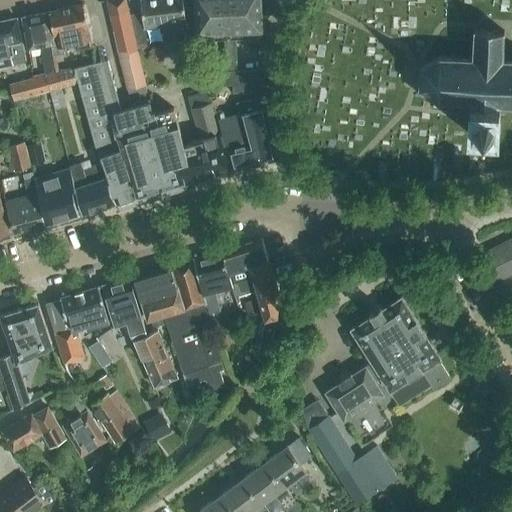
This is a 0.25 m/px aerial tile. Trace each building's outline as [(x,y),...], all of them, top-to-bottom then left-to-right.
[(106,0),(118,51),(138,47),(137,44),(135,32),(131,15),(127,0),(106,0)] [(132,15),(131,15),(135,32),(137,44),(146,43),(144,29),(186,23),(183,0),(140,0),(142,13),(132,15)] [(260,0),(195,0),(197,31),(223,30),(235,29),(262,28),(260,0)] [(92,46),(83,4),(49,11),(55,37),(53,38),(50,38),(53,55),(66,52),(64,44),(77,41),(78,49),(92,46)] [(44,73),(56,71),(53,55),(50,38),(53,38),(48,12),(22,17),(28,49),(40,46),(44,73)] [(17,18),(0,21),(0,66),(26,61),(17,18)] [(236,39),(235,29),(223,30),(223,39),(236,39)] [(419,78),(419,88),(419,90),(437,101),(439,102),(470,103),(469,115),(469,118),(468,120),(468,133),(498,135),(500,105),(511,106),(511,47),(503,48),(503,30),(488,29),(474,29),(472,57),(440,56),(419,68),(419,78)] [(236,48),(236,39),(223,39),(224,49),(236,48)] [(138,47),(118,51),(127,89),(146,85),(138,47)] [(224,49),(224,58),(237,57),(236,48),(224,49)] [(138,196),(170,186),(183,182),(164,110),(153,113),(150,100),(121,108),(107,58),(99,60),(120,135),(138,196)] [(78,83),(94,141),(99,156),(100,155),(102,162),(104,162),(117,203),(138,196),(120,135),(99,60),(73,66),(78,83)] [(227,71),(237,70),(237,61),(227,62),(227,71)] [(217,62),(207,63),(207,72),(214,71),(217,71),(217,62)] [(227,62),(217,62),(217,71),(227,71),(227,62)] [(73,66),(56,71),(45,74),(50,90),(62,87),(78,83),(73,66)] [(215,93),(264,91),(263,69),(237,70),(227,71),(217,71),(214,71),(215,93)] [(204,71),(191,73),(193,90),(206,88),(204,71)] [(45,74),(8,84),(13,100),(49,91),(45,74)] [(62,87),(50,90),(54,109),(66,105),(62,87)] [(187,96),(191,109),(212,102),(208,90),(187,96)] [(265,95),(234,104),(236,113),(218,118),(232,168),(278,158),(266,107),(265,95)] [(231,169),(212,102),(191,109),(200,139),(184,144),(175,109),(174,107),(164,110),(183,182),(231,169)] [(7,146),(14,171),(30,166),(24,141),(7,146)] [(30,164),(45,160),(40,141),(25,145),(30,164)] [(89,160),(80,163),(82,168),(91,165),(89,160)] [(82,168),(80,163),(80,162),(70,165),(83,214),(117,203),(104,162),(102,162),(91,165),(82,168)] [(73,184),(69,167),(35,177),(39,192),(40,192),(48,224),(79,215),(72,189),(73,184)] [(33,172),(23,174),(25,181),(24,181),(27,195),(5,201),(14,233),(48,224),(40,192),(39,192),(35,177),(33,172)] [(0,236),(9,234),(0,201),(0,236)] [(511,238),(484,252),(497,280),(511,272),(511,238)] [(262,239),(223,251),(232,286),(234,295),(256,289),(265,319),(266,319),(277,316),(278,301),(279,301),(277,294),(279,294),(274,278),(262,239)] [(219,311),(214,291),(232,286),(223,251),(222,251),(193,259),(203,293),(205,302),(210,313),(219,311)] [(206,366),(203,367),(207,377),(205,377),(209,389),(224,384),(219,368),(223,367),(207,320),(212,319),(210,313),(205,302),(203,293),(193,259),(171,264),(185,308),(206,366)] [(187,382),(205,377),(207,377),(203,367),(206,366),(185,308),(171,264),(133,275),(147,319),(154,317),(163,314),(166,323),(183,373),(184,373),(187,382)] [(147,334),(141,316),(130,277),(102,285),(113,325),(126,321),(131,339),(133,340),(147,334)] [(60,297),(60,298),(68,324),(70,323),(78,335),(84,332),(83,331),(88,328),(88,327),(110,320),(99,285),(60,297)] [(372,361),(324,392),(343,421),(421,370),(429,382),(447,371),(439,359),(440,358),(401,296),(382,309),(380,306),(367,315),(369,318),(351,329),(372,361)] [(101,367),(101,366),(88,349),(83,340),(78,335),(70,323),(68,324),(60,298),(45,302),(66,370),(74,380),(80,377),(83,380),(101,367)] [(51,343),(38,304),(38,303),(0,315),(13,351),(0,355),(0,369),(3,378),(6,387),(6,388),(12,409),(28,400),(16,361),(48,346),(51,343)] [(163,314),(154,317),(157,326),(166,323),(163,314)] [(266,319),(261,338),(271,340),(274,328),(277,316),(266,319)] [(147,334),(133,340),(154,387),(178,376),(157,330),(147,334)] [(88,349),(99,341),(93,333),(83,340),(88,349)] [(111,360),(99,341),(88,349),(101,366),(111,360)] [(106,373),(98,379),(98,380),(92,384),(96,390),(103,386),(105,389),(113,384),(106,373)] [(115,441),(139,426),(116,391),(109,396),(108,393),(91,404),(115,441)] [(76,406),(81,414),(87,410),(82,402),(76,406)] [(32,413),(2,430),(13,450),(41,434),(49,448),(67,438),(48,405),(32,414),(32,413)] [(82,454),(105,440),(87,410),(63,425),(82,454)] [(160,412),(142,422),(153,441),(171,431),(160,412)] [(377,445),(356,458),(328,414),(307,428),(336,472),(356,503),(397,476),(377,445)] [(317,485),(301,463),(312,455),(299,436),(286,445),(287,447),(279,453),(278,451),(277,451),(277,452),(265,461),(284,487),(284,486),(296,478),(307,493),(317,485)] [(284,487),(265,461),(264,462),(265,463),(257,469),(256,467),(255,468),(243,477),(262,503),(274,494),(285,509),(295,501),(284,486),(284,487)] [(96,489),(107,482),(94,464),(84,471),(96,489)] [(34,487),(32,485),(26,476),(8,489),(24,511),(31,511),(45,502),(49,507),(59,500),(44,479),(34,487)] [(262,503),(243,477),(242,478),(243,479),(235,485),(234,483),(233,484),(233,485),(221,494),(234,511),(249,511),(252,510),(253,511),(269,511),(262,503)] [(0,511),(24,511),(8,489),(0,495),(0,511)] [(74,489),(63,498),(72,508),(83,499),(74,489)] [(234,511),(221,494),(220,494),(221,495),(213,501),(212,499),(211,500),(211,501),(199,510),(199,511),(234,511)] [(301,511),(295,503),(286,510),(287,511),(301,511)]
